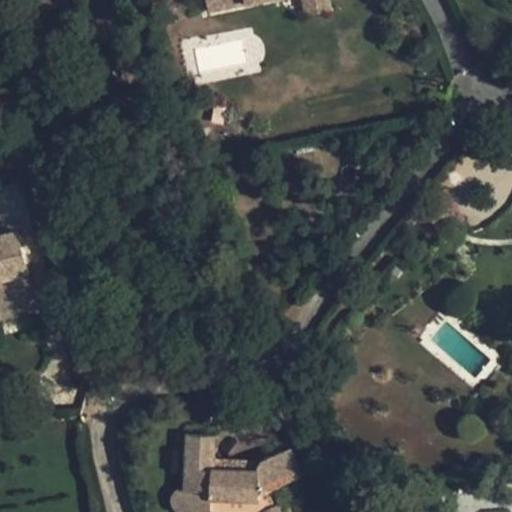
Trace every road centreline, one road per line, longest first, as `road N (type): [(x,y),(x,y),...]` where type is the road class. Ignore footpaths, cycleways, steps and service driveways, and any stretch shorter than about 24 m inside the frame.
road 1 (residential): [(481,110),(271,352),(119,398),(102,422),(120,511)]
road 2 (residential): [(432,0),(481,110)]
